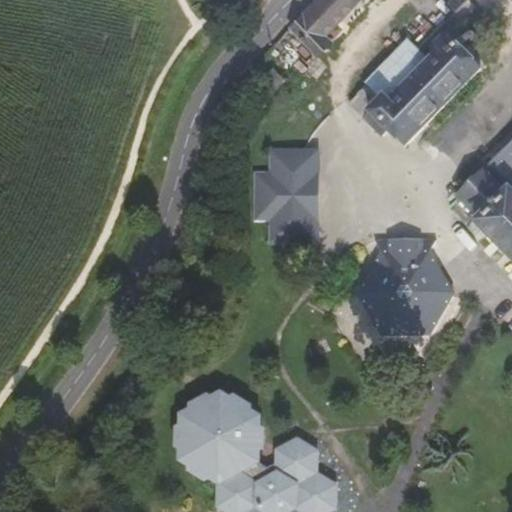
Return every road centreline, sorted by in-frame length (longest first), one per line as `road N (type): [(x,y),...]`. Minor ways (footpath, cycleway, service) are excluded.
road 1 (unclassified): [(0,466),(156,249),(181,154),(208,94),(288,0)]
road 2 (unknown): [(345,133),(475,254)]
